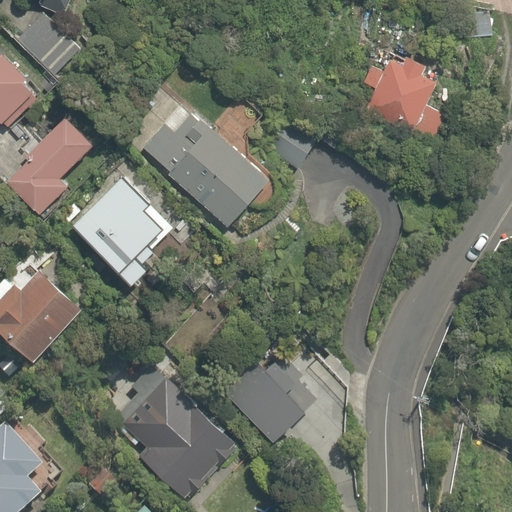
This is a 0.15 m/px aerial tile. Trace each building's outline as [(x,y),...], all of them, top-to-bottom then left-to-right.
[(42,0),(41,3),(62,12),(65,6),(68,7),(71,0),(42,0)] [(18,38),(55,74),(82,46),(45,10),(18,38)] [(396,131),(442,142),(445,131),(454,133),(459,113),(448,110),(456,81),(438,76),(441,64),(371,47),(362,83),(378,87),(370,117),(397,124),(396,131)] [(0,117),(6,123),(34,94),(25,85),(31,80),(2,52),(0,53),(0,117)] [(230,223),(230,224),(272,177),(203,115),(200,118),(192,111),(175,129),(165,121),(145,143),(173,168),(171,170),(230,223)] [(8,181),(40,213),(69,185),(60,176),(93,144),(66,116),(26,156),(29,160),(8,181)] [(124,204),(136,193),(117,172),(104,184),(124,204)] [(0,323),(37,357),(85,305),(42,265),(24,285),(17,279),(14,283),(7,277),(0,284),(0,323)] [(272,352),(237,394),(293,442),(328,400),(272,352)] [(189,491),(192,495),(211,475),(208,471),(217,461),(220,464),(238,444),(236,441),(235,441),(238,438),(168,372),(166,374),(154,361),(133,383),(141,391),(118,415),(149,443),(141,452),(185,494),(189,491)] [(87,480),(104,498),(119,483),(103,465),(87,480)] [(0,511),(34,511),(12,490),(0,501),(0,511)]
